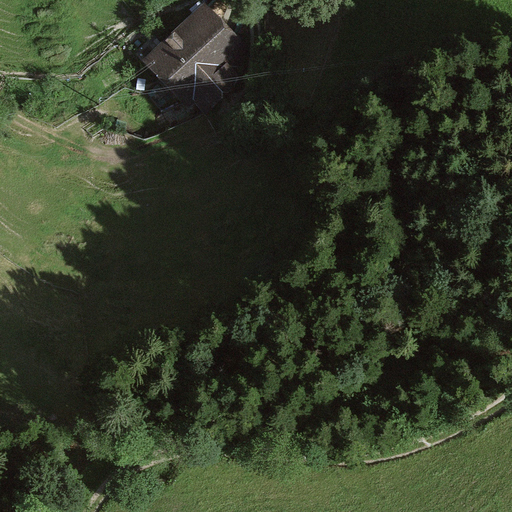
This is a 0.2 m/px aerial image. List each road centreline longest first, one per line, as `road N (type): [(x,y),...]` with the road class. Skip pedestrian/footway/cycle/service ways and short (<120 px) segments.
road 1 (track): [(511,397),(445,434),(388,453),(205,448),(156,455),(119,473),(90,511)]
road 2 (track): [(0,140),(82,155),(137,152),(180,138),(220,115),(248,85),(256,71),(259,0)]
